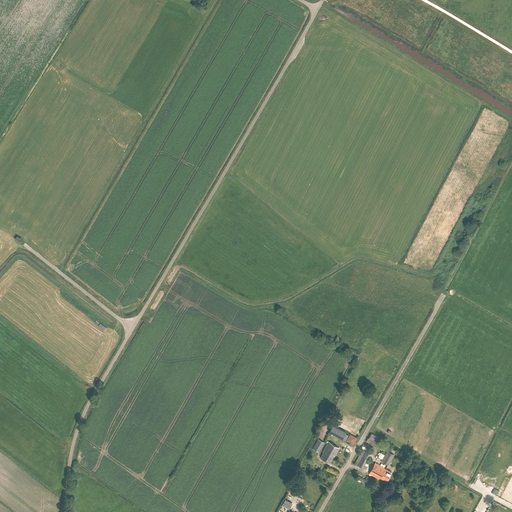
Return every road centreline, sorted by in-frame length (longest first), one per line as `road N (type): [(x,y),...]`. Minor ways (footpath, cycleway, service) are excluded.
road 1 (unclassified): [(317,9),(86,408),(73,442),(65,511)]
road 2 (unclassified): [(320,511),(430,318)]
